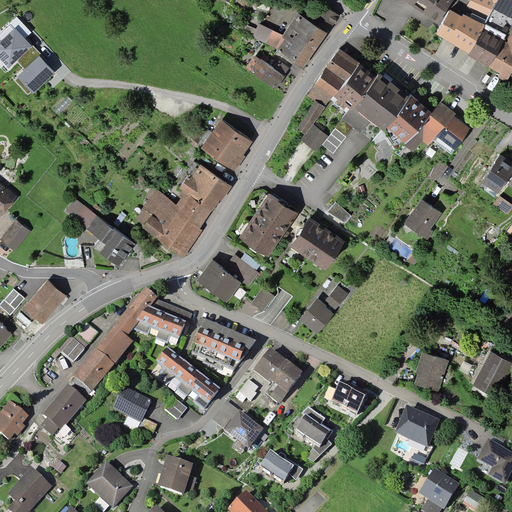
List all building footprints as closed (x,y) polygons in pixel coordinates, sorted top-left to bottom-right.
[(411,0),(439,19),(452,0),(411,0)] [(470,0),(469,4),(474,7),(472,12),(487,19),(495,2),(495,0),(470,0)] [(511,22),(511,0),(498,0),(485,24),(506,35),(511,22)] [(485,24),(450,9),(438,31),(470,51),(485,24)] [(303,69),(326,33),(297,12),(282,37),(258,25),(253,38),(280,51),(303,69)] [(506,35),(485,24),(470,51),(490,63),(501,44),(506,35)] [(15,29),(0,42),(0,56),(9,66),(31,46),(15,29)] [(501,44),(490,63),(509,74),(511,68),(511,32),(507,47),(501,44)] [(357,62),(339,48),(307,95),(314,99),(324,105),(332,95),(357,62)] [(40,55),(18,75),(33,92),(55,72),(40,55)] [(284,75),(252,56),(245,69),(277,87),(284,75)] [(375,76),(357,62),(332,95),(350,108),(352,105),(375,76)] [(409,95),(379,71),(375,76),(352,105),(383,129),(385,126),(409,95)] [(431,111),(412,93),(385,126),(405,143),(431,111)] [(325,106),(314,99),(297,129),(305,134),(301,140),(318,152),(329,136),(315,125),(325,106)] [(471,129),(440,102),(405,143),(414,151),(423,142),(429,147),(435,139),(453,153),(471,129)] [(253,141),(220,119),(201,148),(234,170),(253,141)] [(480,181),(499,195),(507,184),(511,177),(511,160),(501,153),(480,181)] [(180,252),(227,183),(196,161),(177,187),(184,192),(175,204),(158,192),(137,221),(180,252)] [(0,212),(14,196),(0,184),(0,212)] [(296,212),(268,194),(241,234),(269,252),(296,212)] [(441,214),(420,200),(403,224),(424,238),(441,214)] [(118,265),(135,244),(81,201),(73,210),(79,215),(75,219),(102,240),(96,247),(118,265)] [(41,213),(37,218),(41,221),(45,217),(41,213)] [(344,242),(308,218),(289,245),(325,270),(344,242)] [(30,232),(15,221),(0,239),(0,240),(14,252),(30,232)] [(227,266),(248,282),(256,270),(235,254),(227,266)] [(240,281),(212,260),(199,278),(227,298),(240,281)] [(64,294),(48,281),(29,305),(44,318),(64,294)] [(158,297),(145,286),(115,324),(127,335),(134,327),(139,320),(136,319),(148,306),(150,306),(156,299),(158,297)] [(348,295),(337,286),(324,301),(335,310),(348,295)] [(25,298),(14,289),(0,304),(0,306),(10,315),(25,298)] [(274,297),(262,289),(252,303),(263,311),(274,297)] [(192,313),(156,299),(150,306),(186,321),(184,326),(187,327),(192,313)] [(333,314),(315,299),(299,319),(317,333),(333,314)] [(186,321),(150,306),(148,306),(136,319),(139,320),(150,325),(159,329),(170,334),(180,338),(184,326),(186,321)] [(147,332),(150,325),(139,320),(134,327),(147,332)] [(0,343),(11,332),(0,321),(0,343)] [(127,335),(115,324),(95,347),(115,363),(134,340),(127,335)] [(249,342),(204,325),(201,333),(246,351),(249,342)] [(97,336),(86,326),(61,356),(73,365),(97,336)] [(170,334),(159,329),(156,336),(167,341),(170,334)] [(246,351),(201,333),(194,350),(240,367),(246,351)] [(92,391),(115,363),(95,347),(72,375),(92,391)] [(220,388),(167,347),(156,360),(165,367),(174,375),(182,380),(192,389),(198,394),(209,402),(220,388)] [(302,371),(270,347),(254,368),(287,392),(302,371)] [(511,372),(511,363),(491,353),(473,386),(498,399),(511,372)] [(448,362),(424,355),(415,386),(439,393),(448,362)] [(169,381),(174,375),(165,367),(160,373),(169,381)] [(248,379),(239,392),(251,401),(257,393),(254,391),(258,386),(248,379)] [(186,396),(192,389),(182,380),(176,388),(186,396)] [(367,396),(341,385),(331,406),(358,418),(367,396)] [(86,402),(69,387),(44,417),(50,422),(45,428),(56,438),(86,402)] [(141,422),(150,400),(122,388),(112,410),(141,422)] [(203,409),(209,402),(198,394),(193,401),(203,409)] [(187,411),(174,400),(165,411),(177,422),(187,411)] [(227,402),(213,421),(224,430),(239,412),(227,402)] [(27,419),(9,405),(0,417),(0,437),(8,444),(27,419)] [(439,425),(406,411),(395,436),(428,451),(439,425)] [(264,433),(240,415),(225,434),(249,452),(264,433)] [(156,424),(148,420),(142,432),(150,436),(156,424)] [(330,435),(304,420),(295,435),(321,451),(330,435)] [(511,475),(511,455),(488,442),(478,461),(493,470),(489,477),(506,486),(511,475)] [(293,470),(270,456),(260,472),(284,486),(293,470)] [(58,460),(53,467),(60,473),(65,466),(58,460)] [(192,467),(167,460),(159,491),(183,498),(192,467)] [(133,488),(106,464),(86,486),(113,510),(133,488)] [(31,511),(52,490),(30,471),(7,498),(14,505),(7,511),(31,511)] [(444,511),(460,488),(434,472),(419,496),(444,511)] [(264,511),(245,493),(230,508),(234,511),(264,511)] [(470,493),(463,506),(473,511),(481,511),(487,502),(470,493)] [(497,496),(494,501),(500,504),(503,499),(497,496)]
